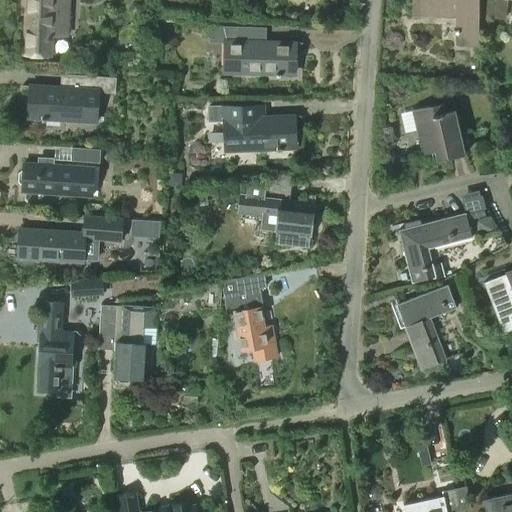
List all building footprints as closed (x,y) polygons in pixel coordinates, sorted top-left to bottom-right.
[(69,34),(70,0),(24,0),(24,12),(30,12),(29,53),(49,54),(50,33),(69,34)] [(478,44),(478,0),(412,0),(412,14),(456,15),(456,29),(454,29),(454,34),(456,34),(456,44),(478,44)] [(294,58),(294,41),(241,40),(241,27),(211,26),(211,39),(225,40),(225,71),(275,72),(275,75),(281,75),(281,73),(289,73),(290,58),(294,58)] [(116,92),(117,78),(87,77),(86,89),(32,85),(31,103),(35,103),(34,117),(99,121),(101,91),(116,92)] [(465,153),(452,99),(411,109),(422,153),(435,150),(437,160),(465,153)] [(240,117),(239,105),(209,106),(209,119),(225,119),(226,150),(278,148),(278,150),(282,150),(282,148),(291,147),(290,132),(294,132),(293,115),(240,117)] [(101,162),(102,149),(74,147),(73,159),(101,162)] [(501,155),(493,157),(495,164),(503,162),(501,155)] [(25,168),(19,173),(19,181),(24,187),(24,190),(93,195),(95,166),(54,164),(55,158),(38,157),(38,162),(26,162),(25,168)] [(169,174),(169,185),(182,185),(182,174),(169,174)] [(264,199),(265,187),(247,185),(246,195),(240,194),(238,212),(262,215),(260,230),(276,232),(275,241),(308,245),(313,208),(279,204),(279,201),(264,199)] [(432,264),(428,248),(455,241),(453,234),(469,229),(465,212),(398,229),(412,282),(437,275),(437,277),(445,275),(441,262),(432,264)] [(122,239),(123,218),(86,215),(86,220),(85,232),(21,227),(19,256),(84,261),(85,237),(122,239)] [(477,235),(491,231),(487,217),(474,221),(477,235)] [(502,332),(511,328),(511,270),(483,281),(502,332)] [(226,312),(235,310),(240,348),(251,347),(253,358),(276,355),(271,324),(263,325),(260,305),(257,306),(254,287),(265,285),(264,273),(221,279),(226,312)] [(72,296),(104,295),(103,278),(71,280),(72,296)] [(421,368),(438,362),(445,359),(430,318),(456,308),(447,285),(396,304),(421,368)] [(76,349),(80,345),(81,334),(77,330),(62,329),(64,302),(44,301),(40,362),(41,362),(40,387),(58,388),(60,368),(63,364),(72,364),(73,349),(76,349)] [(120,341),(117,341),(115,375),(119,375),(118,379),(121,382),(128,382),(130,380),(131,376),(146,377),(148,343),(156,343),(157,328),(152,328),(153,307),(122,305),(120,341)] [(465,486),(454,488),(458,510),(469,508),(465,486)] [(443,495),(403,503),(405,511),(449,511),(458,510),(454,488),(442,490),(443,495)] [(139,511),(136,491),(118,494),(120,511),(197,511),(197,504),(193,505),(192,501),(171,504),(172,508),(145,511),(139,511)] [(486,511),(511,511),(511,493),(483,499),(486,511)]
